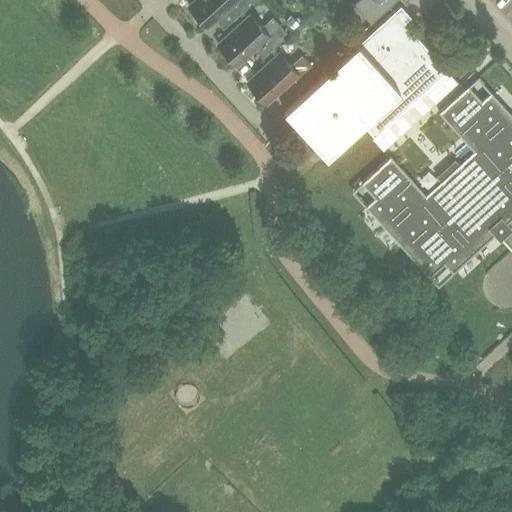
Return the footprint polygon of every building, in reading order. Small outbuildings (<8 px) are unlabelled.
[(204,24),(207,26),(229,6),(237,15),(253,0),(192,0),(187,5),(196,14),(195,15),(195,19),(197,22),(200,24),(203,25),(204,24)] [(357,0),(352,4),(370,23),(395,1),(394,0),(357,0)] [(418,95),(426,88),(453,64),(452,63),(446,69),(440,62),(404,22),(410,16),(399,5),(284,110),(325,156),(361,123),(373,136),(392,119),(418,95)] [(249,14),(217,43),(225,52),(224,54),(225,57),(226,60),(229,62),(232,63),(234,62),(236,64),(258,44),(267,53),(287,34),(272,17),(260,27),(249,14)] [(290,15),(286,19),(287,26),(290,30),(297,23),(290,15)] [(278,52),(246,81),(255,91),(253,92),(254,95),(256,98),(258,100),(262,101),(263,100),(265,102),(288,82),(296,91),(317,72),(308,63),(301,54),(290,65),(278,52)] [(439,77),(372,139),(383,151),(457,83),(447,71),(439,77)] [(390,156),(361,182),(374,197),(365,206),(429,276),(444,263),(452,272),(493,236),(511,218),(511,115),(490,92),(481,100),(468,85),(438,112),(473,151),(425,194),(390,156)]
